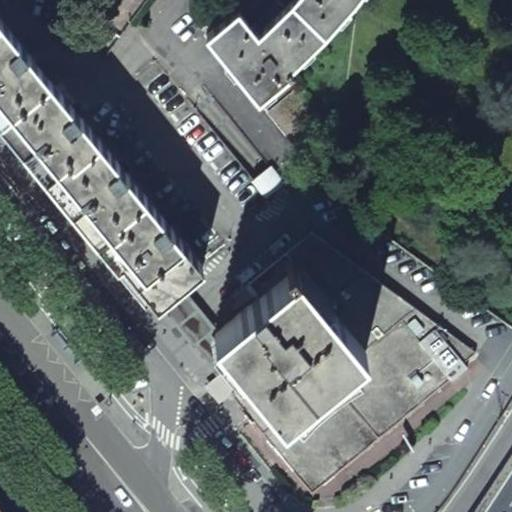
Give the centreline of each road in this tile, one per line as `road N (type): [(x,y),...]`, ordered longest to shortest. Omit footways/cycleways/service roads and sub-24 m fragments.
road 1 (secondary): [(146,511),(0,332)]
road 2 (residential): [(270,511),(164,380)]
road 3 (residential): [(511,377),(415,511)]
